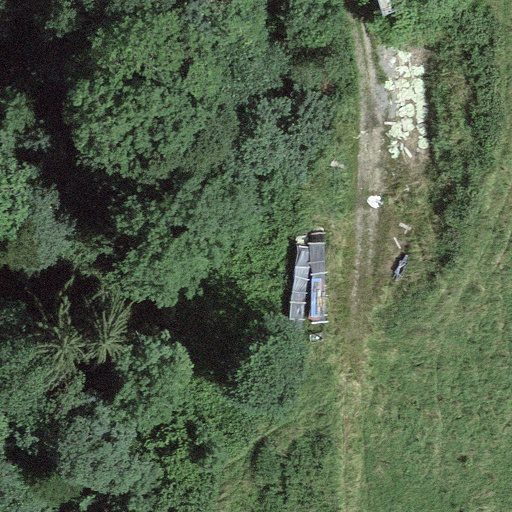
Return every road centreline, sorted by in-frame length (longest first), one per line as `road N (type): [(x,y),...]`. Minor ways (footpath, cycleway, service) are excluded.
road 1 (track): [(358,0),(377,352),(364,511)]
road 2 (track): [(511,193),(492,276),(377,352)]
